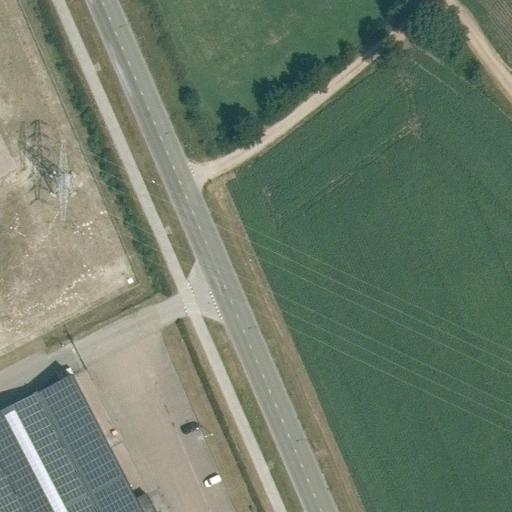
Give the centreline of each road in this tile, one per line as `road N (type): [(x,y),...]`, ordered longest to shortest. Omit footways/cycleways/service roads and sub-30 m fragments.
road 1 (tertiary): [(320,511),(102,0)]
road 2 (track): [(181,185),(273,135),(452,0)]
road 3 (track): [(434,0),(511,96)]
